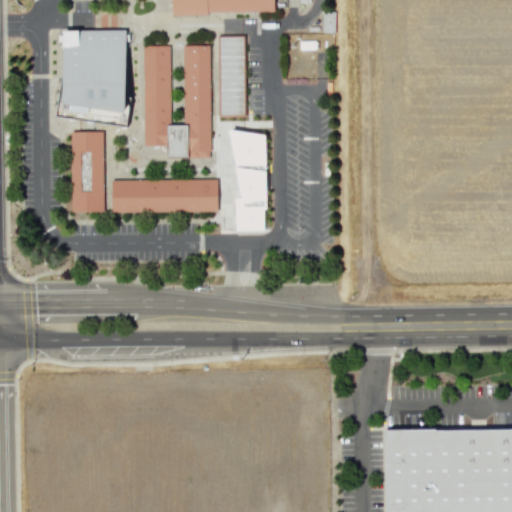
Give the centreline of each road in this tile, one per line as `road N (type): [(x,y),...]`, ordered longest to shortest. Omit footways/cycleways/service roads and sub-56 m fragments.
road 1 (secondary): [(336,315),(0,305)]
road 2 (secondary): [(0,341),(326,338)]
road 3 (secondary): [(326,338),(511,335)]
road 4 (secondary): [(511,312),(336,315)]
road 5 (residential): [(2,511),(0,341)]
